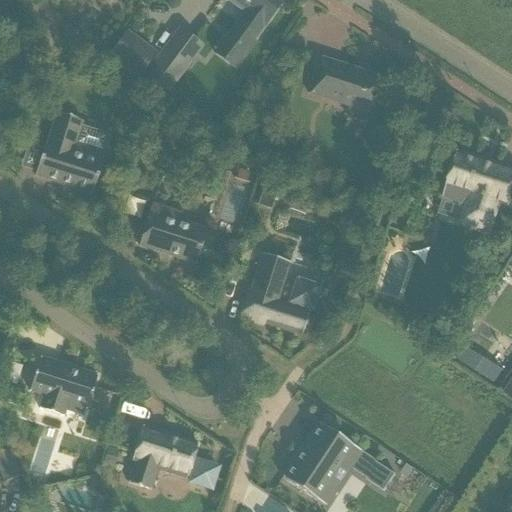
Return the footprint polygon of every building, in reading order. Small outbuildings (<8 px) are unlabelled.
[(251,42),(281,0),(223,0),(242,13),(230,30),(232,32),(225,42),(242,55),(232,68),(229,66),(228,67),(233,70),(252,43),(251,42)] [(168,93),(202,47),(179,29),(178,30),(158,58),(126,34),(108,58),(137,79),(142,73),(167,92),(168,93)] [(382,78),(319,58),(308,94),(371,114),(382,78)] [(45,144),(40,158),(34,177),(91,195),(105,154),(75,145),(82,122),(56,114),(46,144),(45,144)] [(442,198),(461,204),(466,206),(461,223),(490,232),(499,204),(509,207),(511,196),(511,169),(457,152),(442,198)] [(151,205),(144,228),(138,247),(195,265),(206,231),(179,222),(181,214),(151,205)] [(248,294),(240,317),(301,336),(307,318),(309,313),(308,313),(305,312),(306,308),(309,309),(312,310),(319,288),(297,281),(290,303),(292,304),(291,307),(276,303),(289,263),(262,255),(249,294),(248,294)] [(462,346),(453,360),(491,385),(500,371),(462,346)] [(86,410),(91,396),(97,377),(40,358),(29,392),(43,397),(39,410),(63,417),(65,411),(82,416),(85,410),(86,410)] [(350,470),(361,453),(318,424),(281,479),(324,508),(336,490),(326,483),(339,463),(350,470)] [(196,464),(192,463),(197,445),(142,427),(136,446),(131,462),(134,463),(128,484),(150,491),(157,470),(186,479),(187,477),(190,478),(189,483),(211,490),(218,469),(196,462),(196,464)] [(19,477),(7,450),(0,452),(0,473),(5,484),(19,477)] [(387,481),(390,483),(395,475),(377,463),(369,474),(367,473),(364,479),(384,492),(384,491),(382,489),(387,481)]
